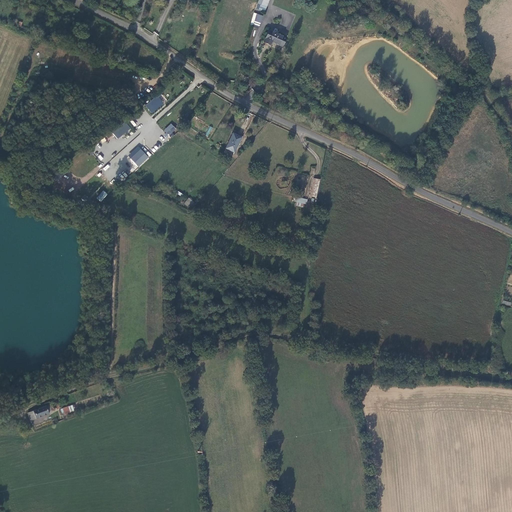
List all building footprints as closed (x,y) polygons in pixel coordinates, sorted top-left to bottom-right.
[(259,0),(256,8),(262,11),(266,0),(259,0)] [(254,11),(249,26),(256,28),(261,14),(254,11)] [(284,37),(266,29),(261,42),(265,44),(267,40),(280,46),(284,37)] [(151,113),(164,104),(157,96),(145,105),(151,113)] [(118,126),(121,131),(126,127),(128,129),(130,127),(125,121),(118,126)] [(169,136),(176,129),(171,123),(164,130),(169,136)] [(237,133),(232,131),(225,146),(226,146),(233,150),(239,137),(236,135),(237,133)] [(141,141),(128,154),(128,155),(141,142),(141,141)] [(151,152),(141,142),(128,155),(138,164),(151,152)] [(310,194),(316,195),(320,178),(314,176),(310,194)] [(97,198),(101,201),(107,194),(103,190),(97,198)] [(189,196),(184,201),(189,205),(194,200),(189,196)] [(297,197),(296,206),(302,206),(302,204),(307,204),(307,198),(297,197)] [(30,420),(53,412),(50,404),(28,412),(30,420)] [(60,408),(62,415),(74,411),(73,405),(60,408)]
